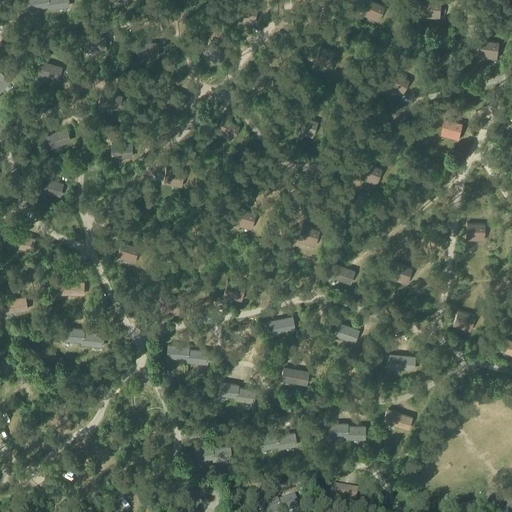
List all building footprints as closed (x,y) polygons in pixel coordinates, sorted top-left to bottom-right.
[(48,7),(47,0),(27,0),(29,9),(48,7)] [(47,0),(48,7),(49,9),(69,6),(67,0),(47,0)] [(368,0),(361,15),(378,22),(385,7),(386,4),(372,0),(368,0)] [(421,17),(440,19),(442,2),(424,0),(421,17)] [(235,20),(253,25),(257,8),(241,4),(235,20)] [(85,39),(85,51),(107,50),(107,38),(85,39)] [(479,57),(497,60),(498,41),(481,39),(479,57)] [(202,51),(217,64),(226,54),(210,41),(202,51)] [(137,55),(157,56),(158,43),(138,43),(137,55)] [(313,63),(331,70),(337,54),(320,47),(313,63)] [(41,61),(37,75),(38,75),(40,76),(45,77),(47,78),(58,81),(62,66),(41,61)] [(0,72),(0,91),(10,81),(0,73),(0,72)] [(251,72),(252,85),(272,84),(271,72),(251,72)] [(385,88),(402,96),(409,80),(392,72),(385,88)] [(163,100),(182,108),(187,96),(168,88),(163,100)] [(101,91),(98,105),(99,105),(101,106),(106,107),(108,107),(119,109),(122,95),(101,91)] [(295,131),(312,137),(317,122),(300,116),(295,131)] [(216,132),(218,134),(232,141),(239,127),(224,117),(216,132)] [(441,136),(459,141),(463,124),(445,120),(441,136)] [(52,132),(46,134),(48,141),(50,148),(51,148),(54,147),(58,145),(60,145),(71,141),(66,127),(52,132)] [(132,143),(110,143),(111,158),(114,158),(119,158),(121,158),(132,158),(132,143)] [(359,179),(376,186),(382,169),(375,166),(365,163),(359,179)] [(163,185),(182,187),(183,170),(166,167),(163,185)] [(42,178),(39,192),(40,192),(42,193),(47,194),(49,194),(60,197),(63,183),(42,178)] [(233,225),(251,230),(256,213),(239,209),(233,225)] [(465,240),(478,241),(484,241),(484,224),(466,223),(466,226),(465,240)] [(296,241),(314,247),(319,230),(302,225),(296,241)] [(7,245),(31,251),(34,239),(10,233),(7,245)] [(116,258),(134,264),(139,247),(121,242),(116,258)] [(390,279),(407,285),(412,268),(395,263),(390,279)] [(331,276),(349,283),(354,271),(335,264),(331,276)] [(58,294),(83,295),(83,282),(58,281),(58,294)] [(224,297),(242,301),(245,285),(228,281),(224,297)] [(161,304),(161,315),(180,315),(179,297),(161,296),(161,304)] [(0,301),(2,314),(27,310),(25,297),(0,301)] [(452,326),(470,332),(475,316),(458,311),(452,326)] [(268,321),(270,334),(294,329),(292,317),(268,321)] [(335,335),(354,342),(358,330),(339,323),(335,335)] [(62,340),(82,342),(83,332),(84,329),(63,327),(62,340)] [(83,332),(82,342),(82,344),(102,346),(103,333),(83,332)] [(501,351),(511,355),(511,341),(505,339),(501,351)] [(167,357),(186,359),(188,349),(188,346),(168,344),(167,357)] [(188,349),(186,359),(186,361),(206,363),(207,351),(188,349)] [(388,367),(413,369),(414,356),(390,354),(388,367)] [(281,380),(306,384),(308,372),(284,367),(281,380)] [(218,394),(235,397),(237,387),(238,385),(220,382),(218,394)] [(237,387),(235,397),(235,400),(252,403),(254,390),(237,387)] [(69,417),(73,413),(65,405),(62,408),(69,417)] [(384,422),(407,429),(411,417),(388,409),(384,422)] [(329,436),(346,436),(347,426),(347,423),(329,423),(329,436)] [(347,426),(346,436),(346,439),(364,439),(364,426),(347,426)] [(278,446),(277,436),(276,433),(259,437),(261,449),(278,446)] [(277,436),(278,446),(279,448),(296,445),(294,433),(277,436)] [(106,453),(109,447),(99,440),(95,446),(106,453)] [(213,458),(212,448),(211,445),(194,448),(195,460),(213,458)] [(212,448),(213,458),(213,461),(231,458),(229,446),(212,448)] [(0,476),(2,479),(8,474),(2,465),(0,467),(0,476)] [(129,484),(117,496),(125,504),(137,492),(129,484)] [(330,498),(354,503),(356,490),(332,486),(330,498)] [(277,502),(279,511),(286,511),(297,509),(293,496),(277,502)] [(279,511),(277,502),(276,500),(259,505),(261,511),(279,511)]
